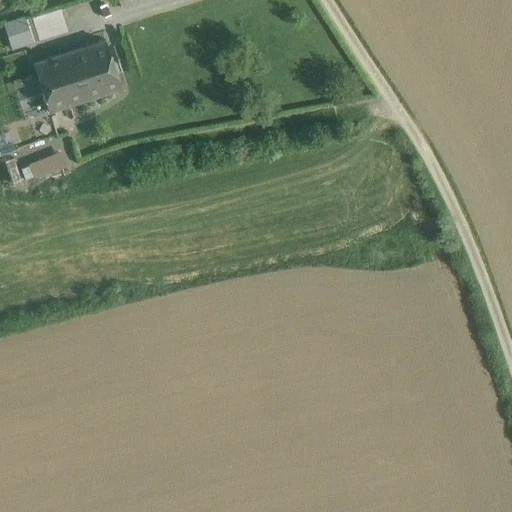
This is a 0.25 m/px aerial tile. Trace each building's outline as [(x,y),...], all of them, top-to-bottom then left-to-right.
[(60,7),(26,18),(32,39),(67,28),(60,7)] [(13,47),(33,41),(32,39),(26,18),(6,25),(13,47)] [(103,40),(33,63),(48,110),(118,87),(103,40)] [(23,162),(62,148),(56,133),(17,147),(23,162)] [(35,176),(66,163),(61,150),(29,163),(35,176)]
